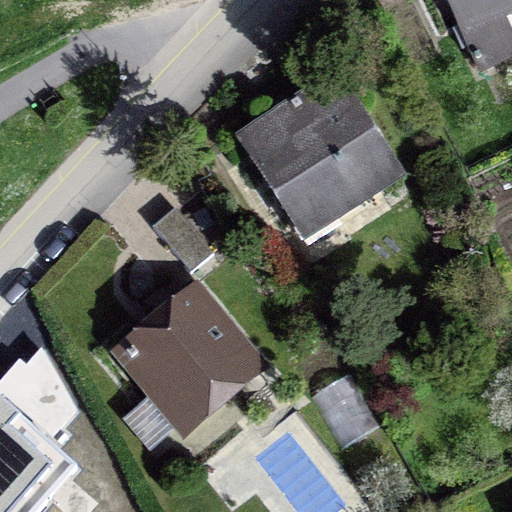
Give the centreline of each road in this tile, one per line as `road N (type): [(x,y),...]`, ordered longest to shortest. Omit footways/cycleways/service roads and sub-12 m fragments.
road 1 (residential): [(0,272),(214,24)]
road 2 (residential): [(0,111),(130,44),(214,24)]
